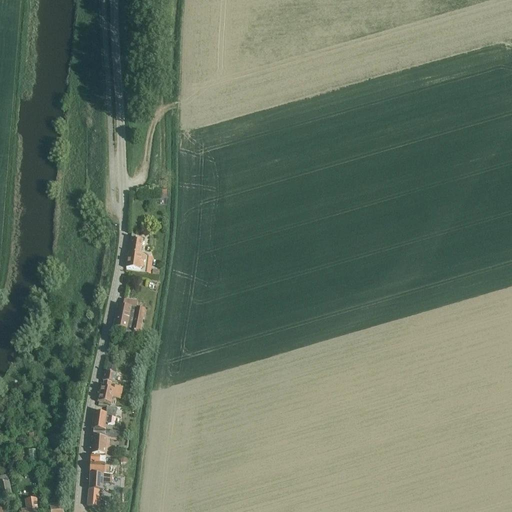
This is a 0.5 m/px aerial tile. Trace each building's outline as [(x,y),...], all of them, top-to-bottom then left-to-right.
[(145,263),(146,257),(141,256),(143,241),(130,240),(128,254),(126,269),(140,271),(140,268),(144,268),(144,263),(145,263)] [(123,308),(118,307),(113,332),(131,335),(139,336),(144,312),(135,310),(137,304),(124,301),(123,308)] [(117,360),(109,359),(107,371),(115,372),(117,360)] [(111,386),(110,390),(111,383),(115,384),(116,375),(104,373),(103,382),(104,382),(103,388),(102,388),(101,388),(98,403),(111,405),(112,399),(121,401),(123,389),(111,386)] [(94,413),(92,430),(94,430),(105,432),(105,431),(104,431),(105,424),(108,424),(108,426),(114,427),(115,421),(116,409),(107,408),(106,415),(106,414),(94,413)] [(94,430),(92,455),(105,456),(106,440),(109,440),(109,441),(117,442),(117,441),(124,441),(124,434),(109,432),(109,433),(105,433),(105,431),(105,432),(94,430)] [(91,457),(90,475),(109,476),(109,468),(109,465),(105,464),(104,464),(104,458),(102,458),(100,457),(91,457)] [(109,476),(90,475),(89,491),(88,507),(98,508),(99,494),(102,494),(102,491),(103,491),(103,484),(111,485),(112,481),(112,476),(109,476)] [(8,477),(0,478),(0,498),(1,501),(4,500),(12,499),(9,483),(8,477)] [(27,511),(23,511),(38,511),(37,505),(40,504),(40,500),(36,500),(26,502),(27,511)]
